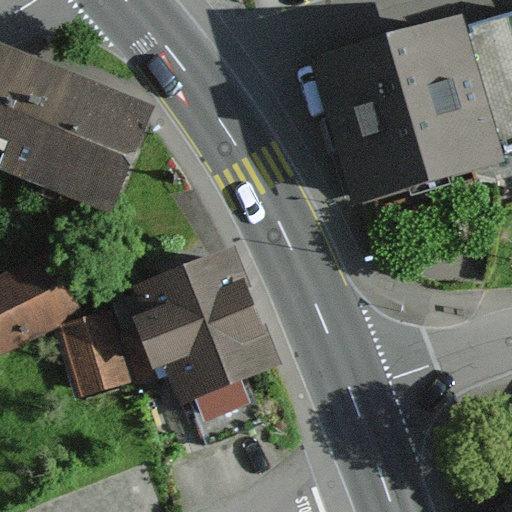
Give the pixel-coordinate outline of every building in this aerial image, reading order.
[(308,76),(353,216),(504,170),(500,156),(511,152),(511,13),(407,45),(308,76)] [(0,178),(107,223),(151,120),(0,56),(0,178)] [(0,359),(78,323),(47,257),(0,278),(0,359)] [(230,263),(115,309),(126,336),(119,339),(138,387),(168,375),(182,411),(191,407),(208,450),(265,427),(249,387),(275,376),(230,263)] [(111,319),(57,335),(77,401),(130,386),(111,319)]
